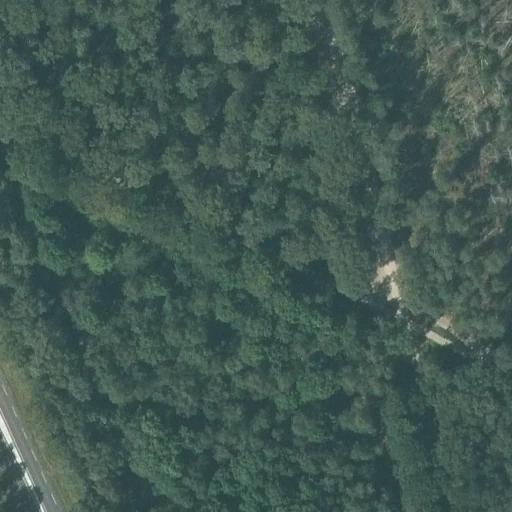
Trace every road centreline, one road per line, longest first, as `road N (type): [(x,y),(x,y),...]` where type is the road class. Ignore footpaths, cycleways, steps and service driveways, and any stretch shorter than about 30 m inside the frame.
road 1 (track): [(410,322),(325,0)]
road 2 (track): [(410,322),(455,511)]
